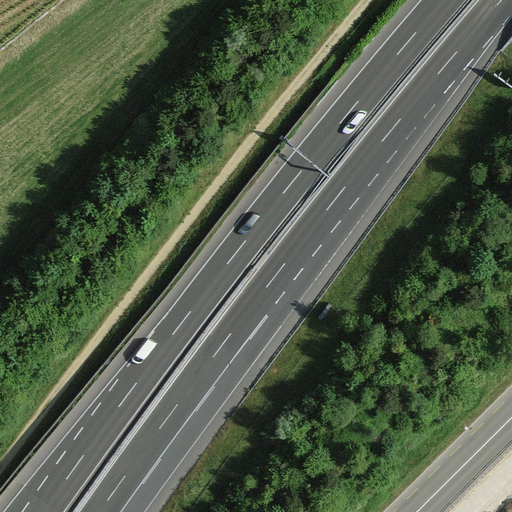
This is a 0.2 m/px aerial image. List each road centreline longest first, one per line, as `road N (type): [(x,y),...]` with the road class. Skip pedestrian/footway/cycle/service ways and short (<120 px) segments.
road 1 (motorway): [(446,0),(265,219),(42,511)]
road 2 (motorway): [(99,511),(347,182),(502,0)]
road 3 (track): [(355,0),(0,458)]
road 4 (primary): [(511,417),(417,511)]
